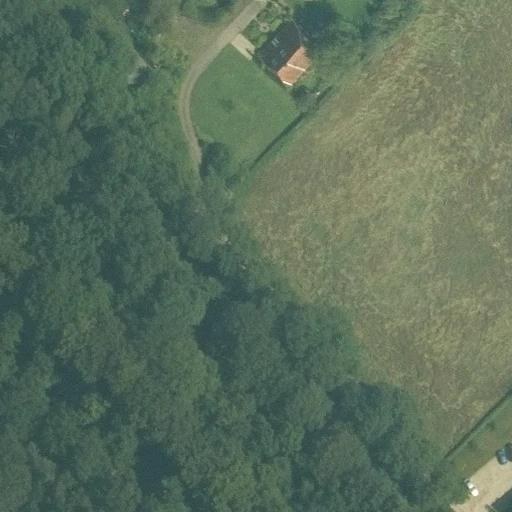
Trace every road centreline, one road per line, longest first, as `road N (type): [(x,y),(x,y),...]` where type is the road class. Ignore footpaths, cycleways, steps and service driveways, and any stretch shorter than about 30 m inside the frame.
road 1 (track): [(461,511),(0,1)]
road 2 (primary): [(191,511),(0,311)]
